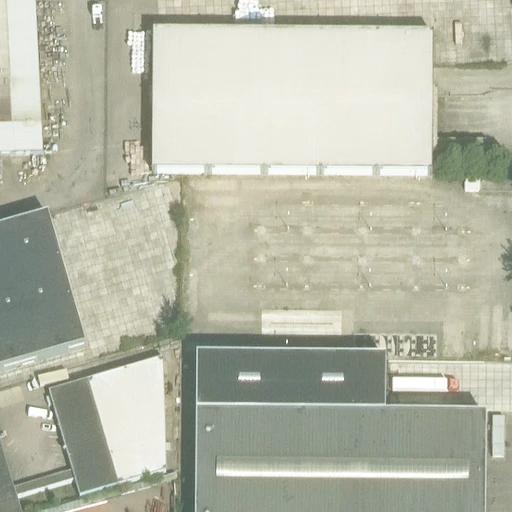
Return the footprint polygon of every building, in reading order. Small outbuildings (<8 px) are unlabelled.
[(0,0),(0,157),(14,157),(6,0),(0,0)] [(152,34),(151,174),(431,176),(432,36),(152,34)] [(0,231),(0,372),(84,349),(47,218),(0,231)] [(118,489),(87,383),(48,394),(71,473),(14,489),(0,442),(0,511),(20,511),(16,499),(74,482),(79,500),(118,489)] [(484,511),(485,419),(196,416),(195,511),(484,511)]
